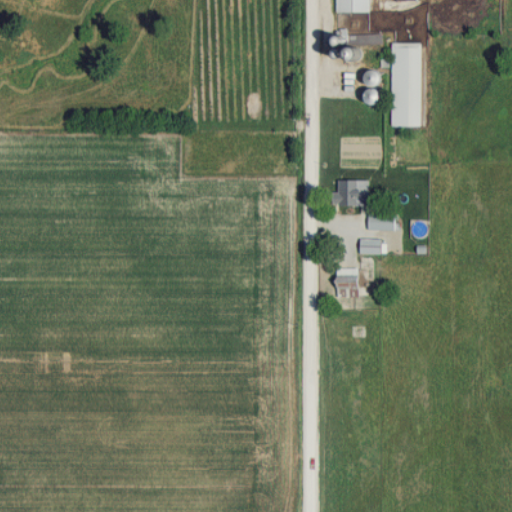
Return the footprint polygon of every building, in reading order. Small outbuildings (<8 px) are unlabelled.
[(373,12),(373,0),(338,0),(338,12),(373,12)] [(394,126),(425,126),(425,43),(394,43),(394,126)] [(372,205),(372,179),(339,179),(339,205),(372,205)] [(370,229),(400,229),(400,213),(370,213),(370,229)] [(387,238),(361,238),(361,254),(387,254),(387,238)] [(340,297),(364,297),(364,268),(340,268),(340,297)]
